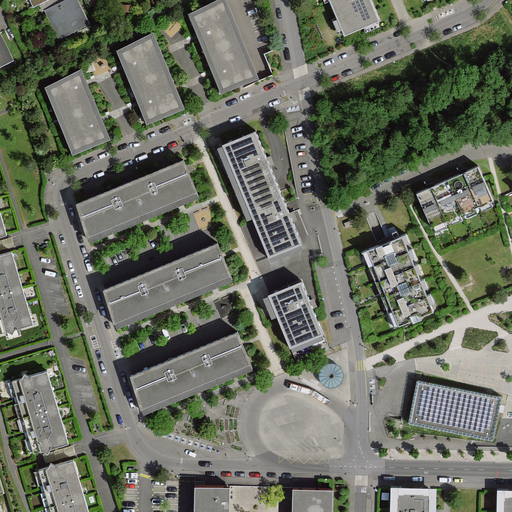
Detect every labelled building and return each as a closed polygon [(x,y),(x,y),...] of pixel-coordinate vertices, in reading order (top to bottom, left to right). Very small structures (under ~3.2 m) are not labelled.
[(48,9),(65,0),(64,0),(48,0),(41,4),(44,11),(48,9)] [(89,25),(76,0),(65,0),(48,9),(63,38),(89,25)] [(207,55),(242,40),(226,0),(220,0),(191,14),(198,33),(201,38),(207,55)] [(372,0),(330,0),(347,37),(382,22),(372,0)] [(133,85),(168,71),(153,34),(119,51),(125,64),(127,71),(133,85)] [(0,38),(0,67),(12,62),(2,42),(0,38)] [(257,77),(242,40),(207,55),(213,68),(216,75),(223,91),(257,77)] [(48,87),(59,116),(94,101),(81,71),(48,87)] [(183,108),(168,71),(133,85),(139,100),(142,106),(148,122),(183,108)] [(109,138),(94,101),(59,116),(74,152),(109,138)] [(245,202),(280,187),(258,133),(223,147),(245,202)] [(183,160),(148,174),(161,206),(197,191),(183,160)] [(479,165),(448,179),(463,213),(494,200),(484,177),(479,165)] [(148,174),(113,189),(126,221),(161,206),(148,174)] [(429,187),(417,193),(422,204),(432,227),(463,213),(448,179),(429,187)] [(245,202),(268,257),(302,242),(280,187),(245,202)] [(113,189),(77,204),(88,236),(126,221),(113,189)] [(410,242),(406,234),(400,236),(395,238),(378,245),(363,251),(395,327),(402,324),(412,320),(414,323),(422,320),(421,316),(426,314),(434,311),(431,303),(434,302),(431,293),(427,295),(425,289),(428,287),(425,278),(421,280),(419,274),(422,272),(419,263),(415,265),(413,259),(416,257),(413,248),(409,250),(406,243),(410,242)] [(0,249),(14,245),(11,237),(0,240),(0,249)] [(175,260),(189,292),(232,275),(218,243),(175,260)] [(0,294),(23,287),(12,251),(0,254),(0,294)] [(140,275),(153,307),(189,292),(175,260),(140,275)] [(140,275),(105,289),(115,322),(153,307),(140,275)] [(321,334),(301,282),(267,296),(289,348),(321,334)] [(34,323),(23,287),(0,294),(0,333),(9,331),(13,334),(15,329),(34,323)] [(202,346),(215,378),(251,363),(238,331),(202,346)] [(167,361),(180,392),(215,378),(202,346),(167,361)] [(167,361),(132,375),(142,408),(180,392),(167,361)] [(342,382),(344,377),(343,372),(341,368),(337,365),(332,363),(327,364),(322,367),(320,372),(319,377),(321,382),(324,386),(329,388),(334,388),(339,386),(342,382)] [(22,378),(13,380),(18,398),(19,402),(24,416),(58,406),(54,391),(47,370),(30,375),(25,373),(22,378)] [(502,396),(418,379),(409,423),(493,440),(502,396)] [(63,421),(58,406),(24,416),(28,430),(29,433),(35,453),(44,450),(48,452),(51,448),(69,442),(63,421)] [(76,454),(73,446),(44,454),(46,463),(76,454)] [(49,467),(39,469),(45,487),(46,492),(50,506),(85,495),(80,481),(74,459),(56,465),(51,462),(49,467)] [(229,511),(230,486),(196,485),(194,511),(229,511)] [(317,488),(295,487),(293,511),(332,511),(334,488),(317,488)] [(431,511),(432,490),(396,489),(396,509),(395,511),(431,511)] [(511,511),(511,492),(503,492),(502,511),(501,511),(511,511)] [(89,511),(89,510),(85,495),(50,506),(52,511),(89,511)]
